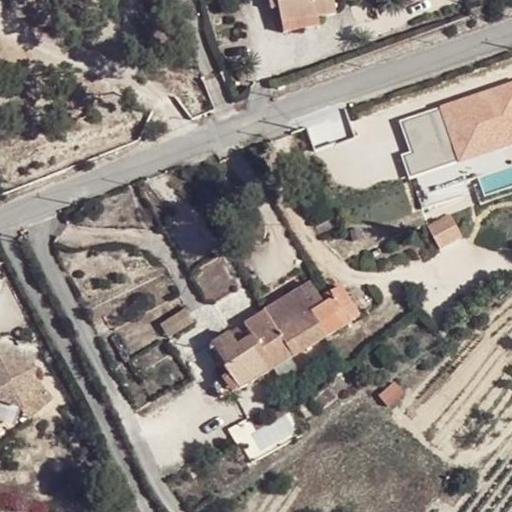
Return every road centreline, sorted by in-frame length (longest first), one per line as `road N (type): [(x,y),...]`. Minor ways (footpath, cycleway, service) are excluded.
road 1 (unclassified): [(0,211),(511,31)]
road 2 (unknown): [(27,201),(75,231),(139,236),(162,247),(198,308)]
road 3 (unknown): [(237,127),(187,0)]
